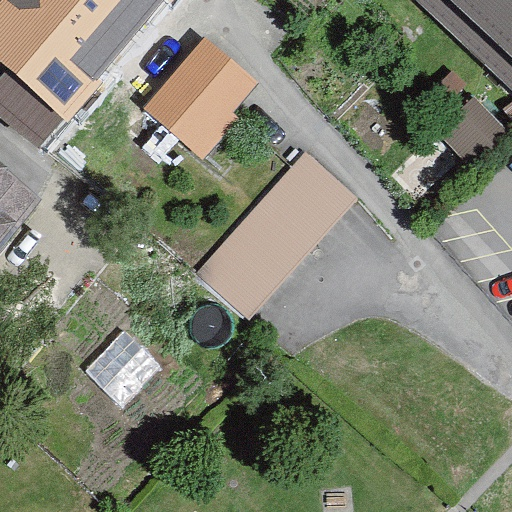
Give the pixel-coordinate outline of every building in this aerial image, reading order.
[(5,0),(0,6),(0,65),(61,117),(160,0),(5,0)] [(511,0),(448,0),(511,57),(511,0)] [(200,152),(256,86),(207,45),(151,111),(200,152)] [(511,138),(473,98),(438,132),(477,172),(511,138)] [(126,141),(166,177),(191,150),(151,114),(126,141)] [(245,313),(349,197),(305,158),(201,273),(245,313)] [(0,240),(33,202),(0,174),(0,240)]
